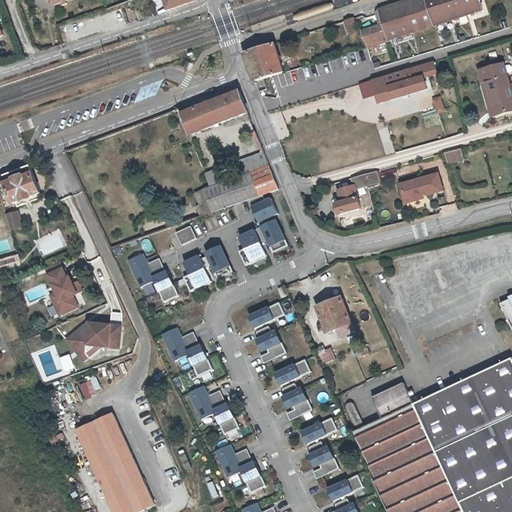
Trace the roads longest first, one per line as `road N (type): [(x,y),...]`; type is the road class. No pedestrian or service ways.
road 1 (residential): [(56,145),(145,338),(121,403),(169,511)]
road 2 (residential): [(332,243),(216,310),(303,511)]
road 3 (residential): [(0,76),(218,3)]
road 4 (residential): [(242,72),(56,145)]
road 5 (unclassified): [(332,243),(301,218),(242,72)]
road 6 (unclassified): [(511,208),(387,239),(332,243)]
road 7 (unclassified): [(233,50),(381,0)]
